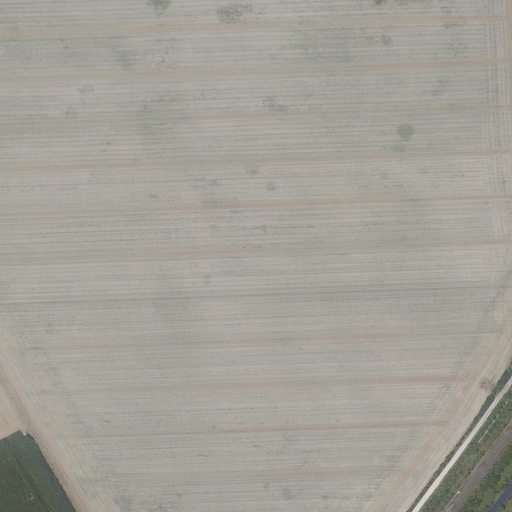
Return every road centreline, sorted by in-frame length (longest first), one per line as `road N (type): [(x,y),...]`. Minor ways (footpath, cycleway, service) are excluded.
road 1 (track): [(415,511),(511,379)]
road 2 (track): [(82,511),(0,374)]
